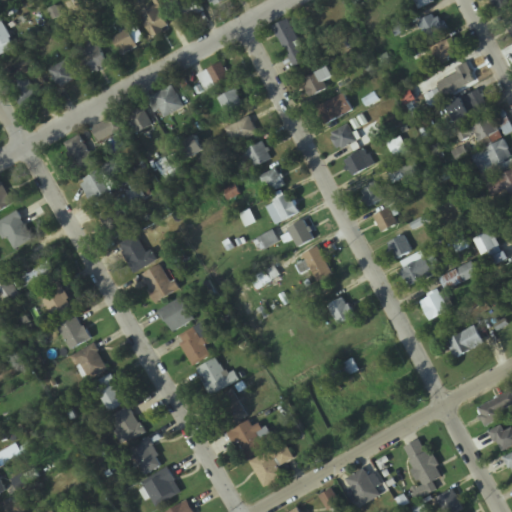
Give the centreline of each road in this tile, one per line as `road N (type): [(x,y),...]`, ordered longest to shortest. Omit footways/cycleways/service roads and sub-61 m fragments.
road 1 (residential): [(506,511),(239,28)]
road 2 (residential): [(240,511),(0,103)]
road 3 (residential): [(0,160),(288,0)]
road 4 (residential): [(240,511),(511,358)]
